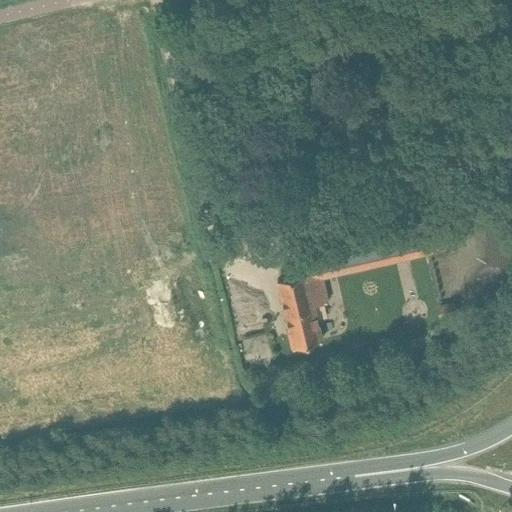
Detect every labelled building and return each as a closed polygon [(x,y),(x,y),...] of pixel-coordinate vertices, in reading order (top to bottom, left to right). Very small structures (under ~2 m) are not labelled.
[(487,208),(482,218),(489,222),(494,211),(487,208)] [(465,210),(440,215),(443,230),(468,225),(465,210)] [(427,219),(405,224),(408,239),(431,233),(427,219)] [(333,317),(316,321),(313,306),(325,303),(317,272),(348,264),(342,237),(302,246),(308,272),(277,280),(293,347),(321,340),(320,337),(336,333),(333,317)] [(499,264),(496,237),(481,239),(484,265),(499,264)] [(439,307),(441,317),(454,314),(451,304),(439,307)]
